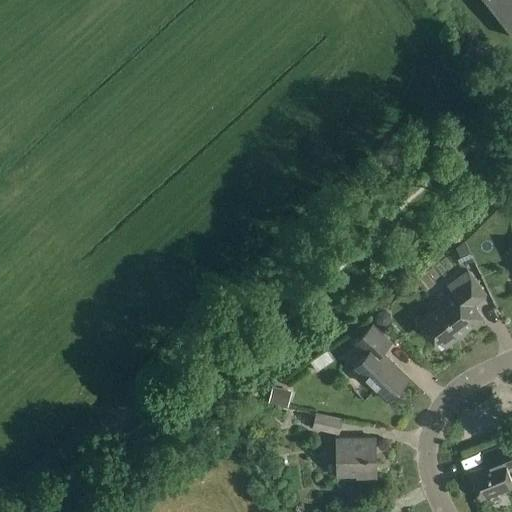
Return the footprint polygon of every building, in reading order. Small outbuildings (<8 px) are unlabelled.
[(511,0),(485,0),(511,35),(511,0)] [(462,261),(471,257),(465,243),(455,248),(462,261)] [(435,334),(445,347),(483,319),(472,305),(485,295),(467,271),(448,286),(453,292),(435,305),(438,309),(420,323),(431,337),(435,334)] [(385,311),(379,311),(375,316),(375,322),(380,326),(386,326),(390,321),(390,315),(385,311)] [(352,368),(387,401),(409,379),(381,353),(391,343),(372,325),(354,343),(366,354),(352,368)] [(317,374),(356,415),(366,406),(326,365),(317,374)] [(272,387),(269,402),(288,406),(291,391),(272,387)] [(235,392),(235,411),(256,411),(257,393),(235,392)] [(316,414),(314,420),(313,427),(338,433),(341,419),(316,414)] [(376,478),(375,438),(336,439),(336,476),(357,476),(357,478),(376,478)] [(470,472),(481,500),(511,487),(511,482),(507,469),(511,466),(511,445),(511,443),(484,454),(488,465),(470,472)]
